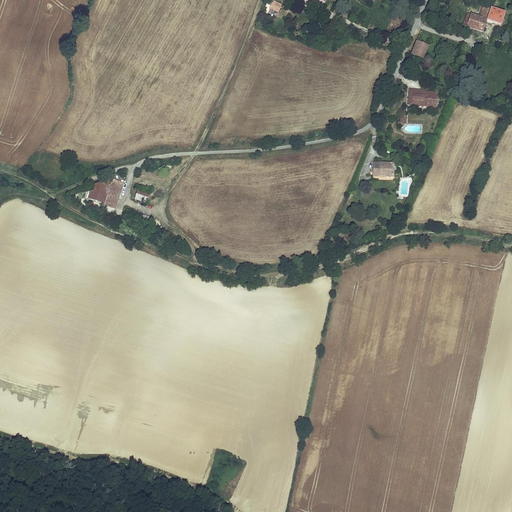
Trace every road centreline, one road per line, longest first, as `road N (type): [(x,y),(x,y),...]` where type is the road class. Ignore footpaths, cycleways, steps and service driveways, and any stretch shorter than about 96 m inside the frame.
road 1 (unclassified): [(130,166),(360,131),(376,115),(424,0)]
road 2 (track): [(159,246),(222,272),(265,277),(410,230),(511,243)]
road 3 (track): [(195,152),(260,0)]
